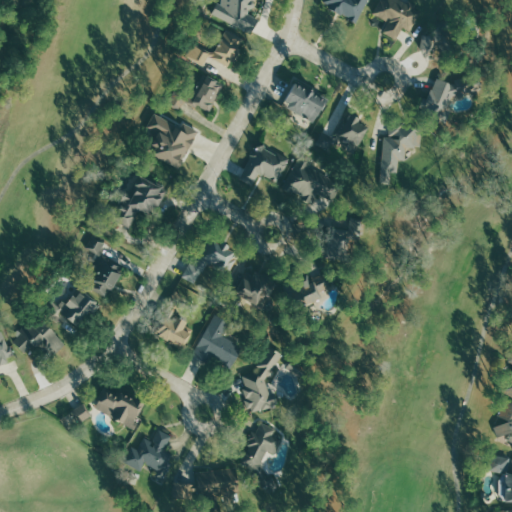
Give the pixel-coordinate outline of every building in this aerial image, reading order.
[(213,13),(248,32),(252,32),(259,18),(250,13),(255,4),(255,1),(255,0),(222,0),(222,3),(218,3),(213,13)] [(359,21),(368,0),(324,0),(322,5),(359,21)] [(422,54),(439,56),(440,47),(448,48),(450,34),(425,31),(422,54)] [(185,58),(206,66),(209,58),(230,66),(241,39),(224,32),(216,52),(191,43),(185,58)] [(169,104),(182,109),(185,101),(212,111),(224,81),(207,75),(202,87),(191,83),(188,93),(175,88),(169,104)] [(459,85),(438,78),(429,100),(450,108),(459,85)] [(315,122),(327,99),(295,82),(283,104),(315,122)] [(181,167),(199,130),(184,122),(182,126),(155,113),(148,127),(153,130),(143,149),(181,167)] [(349,113),(333,140),(341,145),(343,141),(357,149),(371,126),(349,113)] [(385,136),(383,172),(399,173),(400,159),(408,159),(409,151),(421,151),(423,126),(390,124),(390,136),(385,136)] [(291,159),(258,143),(241,179),(254,185),(260,173),(279,182),(291,159)] [(316,160),(301,153),(287,185),(313,196),(313,195),(326,200),(335,179),(312,168),(316,160)] [(132,227),(140,210),(152,216),(166,187),(140,175),(131,193),(127,191),(113,219),(132,227)] [(210,262),(231,272),(240,252),(207,236),(187,278),(199,284),(210,262)] [(233,290),(262,307),(277,282),(248,265),(233,290)] [(322,298),(320,293),(330,289),(325,274),(311,279),(310,276),(289,284),(297,307),(322,298)] [(49,304),(79,328),(99,302),(80,287),(64,308),(52,299),(49,304)] [(188,320),(169,314),(161,338),(186,346),(191,332),(184,330),(188,320)] [(224,336),(230,322),(214,314),(194,356),(207,362),(210,356),(233,368),(244,346),(224,336)] [(32,359),(47,346),(55,355),(66,345),(39,315),(13,338),(32,359)] [(0,364),(14,360),(5,331),(0,332),(0,364)] [(284,354),(271,346),(253,373),(243,374),(245,388),(245,389),(248,407),(254,411),(280,407),(278,396),(270,391),(267,378),(276,377),(275,369),(284,354)] [(511,355),(509,361),(511,363),(511,372),(502,390),(511,396),(511,355)] [(96,408),(133,427),(146,404),(109,384),(96,408)] [(511,401),(507,399),(493,430),(510,438),(508,443),(511,445),(511,401)] [(73,410),(80,423),(92,417),(85,404),(73,410)] [(283,438),(275,434),(277,428),(261,422),(258,432),(254,431),(239,468),(265,478),(269,468),(262,465),(267,451),(277,455),(283,438)] [(162,481),(176,455),(165,449),(172,435),(157,428),(151,440),(145,436),(138,449),(131,445),(122,461),(142,471),(146,463),(158,470),(155,477),(162,481)] [(511,502),(511,458),(491,459),(492,472),(501,472),(502,503),(511,502)] [(240,492),(237,467),(197,472),(198,483),(176,485),(178,500),(240,492)]
